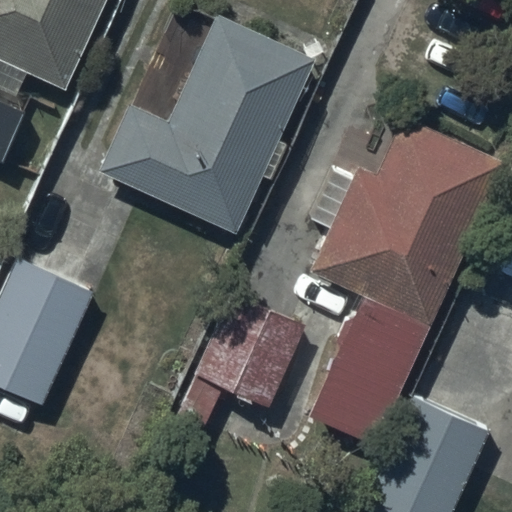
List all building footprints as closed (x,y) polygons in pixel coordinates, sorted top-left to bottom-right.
[(100,0),(0,0),(0,77),(18,86),(30,62),(64,77),(100,0)] [(128,88),(96,157),(230,219),(312,45),(220,2),(170,108),(128,88)] [(310,207),(331,216),(313,255),(367,279),(310,401),(373,431),(505,148),(404,102),(377,160),(360,152),(356,160),(336,151),(310,207)] [(95,282),(17,246),(0,282),(0,375),(42,395),(95,282)] [(305,313),(227,279),(172,404),(205,418),(224,374),(270,394),(305,313)] [(413,385),(363,494),(403,511),(444,511),(487,419),(413,385)] [(319,511),(283,495),(275,511),(319,511)]
